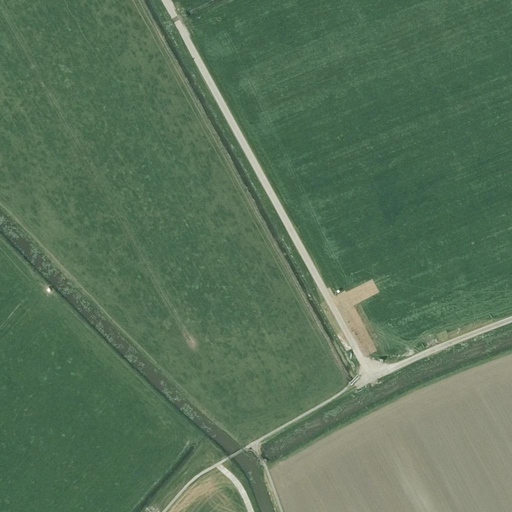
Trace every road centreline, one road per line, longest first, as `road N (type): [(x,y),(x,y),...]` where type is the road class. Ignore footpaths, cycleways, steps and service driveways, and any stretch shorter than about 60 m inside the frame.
road 1 (unclassified): [(374,379),(166,0)]
road 2 (unclassified): [(374,379),(511,321)]
